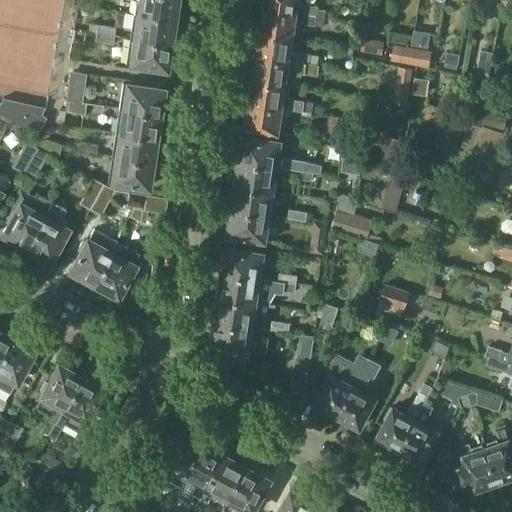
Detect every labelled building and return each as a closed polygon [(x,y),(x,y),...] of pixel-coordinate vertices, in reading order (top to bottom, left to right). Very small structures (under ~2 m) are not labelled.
[(134,0),(133,14),(172,20),(175,0),(134,0)] [(265,0),(264,8),(316,17),(316,16),(318,6),(306,4),(305,6),(298,5),(298,0),(265,0)] [(316,17),(264,8),(260,31),(293,36),(295,21),(303,22),(302,24),(315,25),(316,17)] [(129,38),(169,43),(172,20),(133,14),(129,38)] [(316,17),(315,25),(324,26),(325,17),(316,16),(316,17)] [(97,24),(96,33),(114,35),(115,27),(97,24)] [(293,36),(260,31),(257,55),(318,64),(319,55),(299,52),(298,53),(290,52),(293,36)] [(114,35),(96,33),(94,41),(113,44),(114,35)] [(363,37),(361,50),(382,54),(385,41),(363,37)] [(169,43),(129,38),(126,62),(165,68),(169,43)] [(410,63),(413,47),(393,44),(391,60),(410,63)] [(432,50),(413,47),(410,63),(429,67),(432,50)] [(458,65),(460,55),(447,52),(445,63),(458,65)] [(318,64),(257,55),(253,79),(286,84),(300,86),(302,70),(305,71),(305,73),(319,75),(320,65),(318,64)] [(399,66),(393,102),(407,104),(413,68),(399,66)] [(429,79),(415,77),(413,92),(426,94),(429,79)] [(286,84),(253,79),(249,103),(290,109),(303,111),(304,100),(287,98),(284,98),(286,84)] [(119,107),(159,113),(163,88),(123,82),(119,107)] [(84,87),(68,85),(66,100),(82,102),(84,87)] [(464,98),(483,102),(486,89),(467,85),(464,98)] [(0,118),(27,133),(29,130),(36,134),(46,116),(40,114),(44,106),(2,97),(0,101),(0,118)] [(82,102),(66,100),(65,110),(83,112),(85,112),(86,102),(82,102)] [(304,100),(303,111),(311,112),(313,102),(304,100)] [(290,109),(249,103),(246,126),(279,131),(281,115),(289,116),(290,109)] [(159,113),(119,107),(116,132),(155,138),(159,113)] [(485,109),(482,125),(483,125),(505,129),(508,113),(485,109)] [(329,115),(325,139),(339,142),(343,117),(329,115)] [(506,132),(483,125),(482,125),(482,126),(469,122),(462,146),(474,150),(498,158),(506,132)] [(116,132),(112,156),(114,156),(151,162),(155,138),(116,132)] [(64,142),(42,134),(36,146),(47,152),(62,161),(64,142)] [(280,167),(295,169),(313,171),(321,172),(322,165),(302,161),(302,160),(282,157),(284,141),(245,135),(241,161),(280,167)] [(384,136),(383,148),(381,162),(399,165),(402,139),(384,136)] [(26,164),(36,146),(25,140),(15,158),(26,164)] [(98,145),(80,142),(79,151),(96,153),(98,145)] [(26,164),(22,172),(33,178),(47,152),(36,146),(26,164)] [(502,164),(511,167),(511,151),(507,150),(502,164)] [(107,186),(114,189),(117,190),(118,182),(148,187),(151,162),(114,156),(112,156),(107,186)] [(343,157),(341,171),(348,172),(350,158),(343,157)] [(277,190),(280,167),(241,161),(237,184),(277,190)] [(371,193),(398,202),(406,174),(378,166),(378,167),(366,164),(363,177),(375,180),(371,193)] [(312,181),(313,171),(295,169),(294,178),(312,181)] [(0,191),(3,190),(9,181),(8,176),(0,172),(0,191)] [(79,203),(90,209),(103,184),(92,178),(79,203)] [(107,186),(103,184),(90,209),(100,214),(110,196),(114,189),(107,186)] [(237,184),(234,208),(273,214),(277,190),(237,184)] [(3,233),(27,247),(52,200),(37,192),(35,196),(21,188),(10,208),(15,211),(3,233)] [(117,190),(114,189),(110,196),(127,205),(134,206),(129,215),(140,222),(142,209),(165,213),(167,197),(117,190)] [(52,200),(27,247),(51,259),(70,225),(60,219),(66,207),(52,200)] [(273,214),(234,208),(230,233),(269,239),(273,214)] [(287,218),(306,221),(307,211),(289,209),(287,218)] [(336,209),(330,228),(365,238),(372,218),(353,212),(352,214),(336,209)] [(314,220),(309,250),(309,252),(323,254),(328,222),(314,220)] [(108,235),(93,227),(70,270),(94,283),(111,251),(102,247),(108,235)] [(117,240),(111,251),(94,283),(117,296),(121,289),(134,296),(146,274),(133,267),(134,264),(132,263),(138,252),(117,240)] [(228,246),(224,270),(264,276),(267,252),(228,246)] [(220,295),(260,301),(259,303),(269,305),(270,301),(275,292),(283,294),(284,290),(295,292),(297,281),(279,278),(278,280),(263,278),(264,276),(224,270),(220,295)] [(279,272),(279,278),(297,281),(298,275),(279,272)] [(384,284),(380,298),(403,306),(408,292),(384,284)] [(440,297),(442,288),(430,284),(428,294),(440,297)] [(256,325),(259,303),(260,301),(220,295),(217,319),(256,325)] [(326,303),(320,323),(332,327),(338,307),(326,303)] [(500,319),(503,311),(493,308),(491,316),(500,319)] [(255,333),(256,325),(217,319),(213,344),(230,347),(228,359),(243,361),(245,349),(253,350),(253,349),(268,351),(270,335),(255,333)] [(290,323),(272,320),(270,329),(272,330),(289,332),(290,323)] [(387,324),(378,339),(390,345),(398,330),(387,324)] [(0,332),(0,357),(10,338),(0,332)] [(314,335),(301,333),(297,359),(310,361),(314,335)] [(0,386),(12,393),(18,383),(15,381),(32,350),(10,338),(0,357),(0,386)] [(485,355),(489,356),(499,359),(511,363),(511,343),(509,351),(488,345),(485,355)] [(325,386),(315,403),(318,404),(316,407),(327,413),(328,410),(338,415),(366,362),(368,358),(359,354),(354,363),(337,353),(328,369),(333,371),(331,375),(328,374),(322,385),(325,386)] [(486,365),(511,373),(511,363),(499,359),(489,356),(486,365)] [(366,362),(338,415),(347,420),(345,422),(356,428),(357,426),(360,427),(369,410),(371,411),(377,400),(375,399),(377,395),(364,388),(375,367),(366,362)] [(40,431),(47,435),(55,422),(61,411),(80,376),(57,363),(38,398),(40,398),(36,406),(49,414),(40,431)] [(77,429),(81,421),(83,422),(102,387),(80,376),(61,411),(55,422),(47,435),(54,439),(63,422),(77,429)] [(395,404),(393,408),(389,406),(382,418),(386,420),(378,434),(400,446),(425,401),(433,387),(424,382),(408,412),(395,404)] [(459,396),(467,393),(476,390),(458,384),(452,396),(460,399),(459,396)] [(467,393),(472,405),(477,404),(499,411),(502,399),(476,390),(467,393)] [(467,393),(459,396),(460,399),(462,401),(463,408),(472,405),(467,393)] [(425,401),(400,446),(422,458),(444,419),(431,412),(434,406),(425,401)] [(0,441),(11,421),(0,415),(0,441)] [(11,421),(0,441),(0,443),(10,449),(22,427),(11,421)] [(500,442),(486,447),(499,483),(511,478),(511,476),(511,475),(511,441),(506,424),(496,428),(500,442)] [(180,485),(203,443),(179,430),(160,465),(169,470),(165,477),(180,485)] [(205,489),(206,490),(225,454),(203,443),(180,485),(175,495),(191,503),(195,496),(200,499),(205,489)] [(464,461),(458,463),(466,485),(471,483),(473,488),(472,489),(472,490),(484,485),(485,488),(499,483),(486,447),(472,452),(470,446),(460,449),(464,461)] [(33,464),(58,477),(65,465),(40,452),(33,464)] [(224,508),(246,466),(225,454),(206,490),(205,489),(200,499),(198,503),(208,508),(213,503),(224,508)] [(251,511),(270,479),(246,466),(224,508),(230,511),(251,511)] [(310,511),(315,503),(291,490),(279,511),(310,511)] [(154,511),(137,503),(132,511),(154,511)] [(331,511),(315,503),(310,511),(331,511)]
